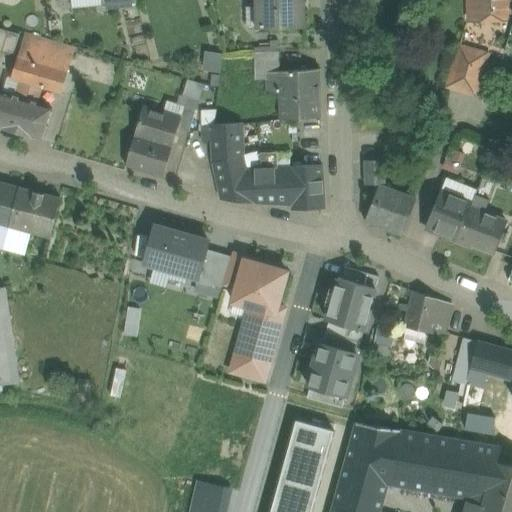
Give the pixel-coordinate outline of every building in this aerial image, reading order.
[(255,0),(256,28),(305,27),(304,0),(255,0)] [(511,0),(468,0),(469,20),(511,18),(511,0)] [(19,34),(0,28),(0,52),(12,56),(19,34)] [(43,39),(24,33),(22,41),(41,46),(42,43),(43,39)] [(74,48),(43,39),(42,43),(73,52),(74,48)] [(41,46),(22,41),(17,57),(37,62),(41,46)] [(73,52),(42,43),(41,46),(37,62),(67,72),(73,52)] [(485,55),(459,47),(455,60),(481,68),(485,55)] [(279,51),(254,53),(256,80),(266,79),(266,73),(278,72),(280,72),(280,71),(279,51)] [(222,56),(206,54),(204,69),(219,72),(222,56)] [(37,62),(17,57),(11,78),(19,81),(30,84),(37,62)] [(481,68),(455,60),(448,85),(474,93),(481,68)] [(67,72),(37,62),(30,84),(61,93),(67,72)] [(319,69),(280,71),(280,72),(278,72),(279,92),(280,119),(321,118),(319,69)] [(278,72),(266,73),(266,79),(266,92),(279,92),(278,72)] [(483,75),(477,94),(489,98),(495,79),(483,75)] [(15,96),(19,81),(11,78),(6,77),(2,92),(15,96)] [(187,97),(185,106),(196,109),(203,85),(186,79),(181,95),(187,97)] [(2,92),(1,92),(0,94),(0,128),(16,133),(30,84),(19,81),(15,96),(2,92)] [(30,84),(16,133),(41,140),(46,124),(48,125),(50,119),(48,118),(51,106),(37,102),(41,87),(30,84)] [(172,132),(176,133),(178,129),(185,106),(168,101),(164,114),(176,118),(172,132)] [(196,109),(185,106),(178,129),(189,132),(196,109)] [(164,114),(142,108),(125,165),(163,177),(176,133),(172,132),(176,118),(164,114)] [(215,110),(202,110),(202,127),(212,127),(212,126),(216,125),(215,110)] [(216,125),(212,126),(212,127),(212,141),(213,163),(221,199),(253,202),(246,169),(252,169),(249,153),(242,155),(241,124),(216,125)] [(212,127),(202,127),(203,141),(212,141),(212,127)] [(452,160),(446,158),(442,167),(459,173),(462,163),(460,163),(464,153),(456,150),(452,160)] [(255,152),(249,153),(252,169),(268,168),(288,167),(288,151),(255,152)] [(384,160),(364,161),(365,185),(379,184),(385,186),(384,160)] [(288,167),(268,168),(268,184),(270,184),(273,204),(292,205),(292,209),(323,207),(321,166),(288,167)] [(252,169),(246,169),(253,202),(273,204),(270,184),(268,184),(268,168),(252,169)] [(469,169),(464,171),(463,177),(465,181),(470,182),(475,180),(476,175),(474,170),(469,169)] [(445,178),(441,190),(471,202),(475,193),(476,190),(445,178)] [(18,187),(0,182),(0,224),(8,227),(18,187)] [(385,186),(379,184),(365,221),(402,235),(416,198),(385,186)] [(60,198),(18,187),(8,227),(29,232),(49,238),(60,198)] [(471,202),(441,190),(426,228),(456,240),(469,207),(471,202)] [(475,193),(471,202),(469,207),(484,213),(489,199),(475,193)] [(484,213),(469,207),(456,240),(456,241),(471,247),(472,244),(494,253),(506,222),(484,213)] [(8,227),(0,224),(0,246),(23,253),(29,232),(8,227)] [(208,241),(156,227),(146,263),(162,268),(164,262),(181,267),(179,272),(197,277),(196,283),(221,290),(223,284),(230,257),(206,250),(208,241)] [(245,257),(232,253),(230,257),(223,284),(236,288),(244,260),(245,260),(245,257)] [(245,260),(244,260),(236,288),(232,302),(249,307),(246,318),(253,320),(256,309),(275,314),(277,306),(287,272),(245,260)] [(372,282),(334,272),(320,323),(357,334),(372,282)] [(5,287),(0,287),(0,384),(20,382),(5,287)] [(452,304),(412,291),(404,327),(444,336),(452,304)] [(275,314),(256,309),(253,320),(246,318),(234,358),(244,360),(268,367),(284,308),(277,306),(275,314)] [(395,327),(377,324),(373,344),(390,347),(395,327)] [(465,339),(457,370),(469,373),(470,369),(477,342),(465,339)] [(511,350),(477,341),(477,342),(470,369),(487,374),(511,380),(511,350)] [(355,357),(316,345),(310,367),(348,379),(355,357)] [(244,360),(234,358),(230,371),(240,374),(244,360)] [(268,367),(244,360),(240,374),(264,381),(268,367)] [(342,401),(348,379),(310,367),(303,390),(342,401)] [(487,374),(470,369),(469,373),(467,382),(484,387),(487,374)] [(104,386),(77,382),(74,404),(101,407),(104,386)] [(454,394),(446,392),(445,400),(453,401),(454,394)] [(466,436),(494,437),(495,414),(467,413),(466,436)] [(388,484),(467,498),(483,501),(495,461),(497,452),(401,438),(403,429),(341,420),(316,511),(385,511),(380,511),(388,484)] [(495,461),(483,501),(467,498),(462,511),(511,511),(511,464),(497,461),(495,461)] [(224,487),(198,481),(194,499),(220,505),(224,487)] [(218,511),(220,505),(194,499),(190,511),(218,511)]
